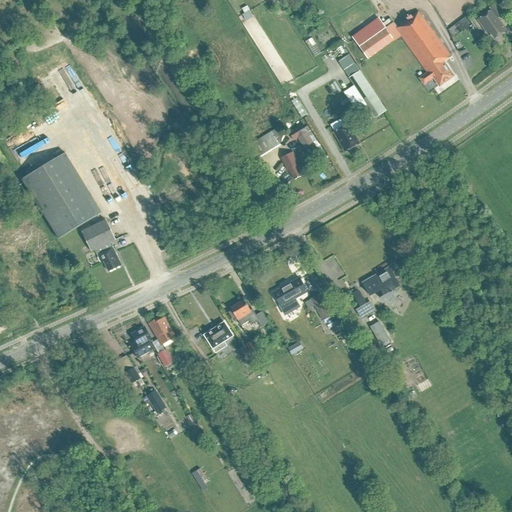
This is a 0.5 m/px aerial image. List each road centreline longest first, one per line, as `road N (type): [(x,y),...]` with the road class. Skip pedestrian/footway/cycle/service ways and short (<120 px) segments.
road 1 (primary): [(0,361),(286,227),(511,83)]
road 2 (track): [(203,359),(299,511)]
road 3 (track): [(40,356),(112,469)]
